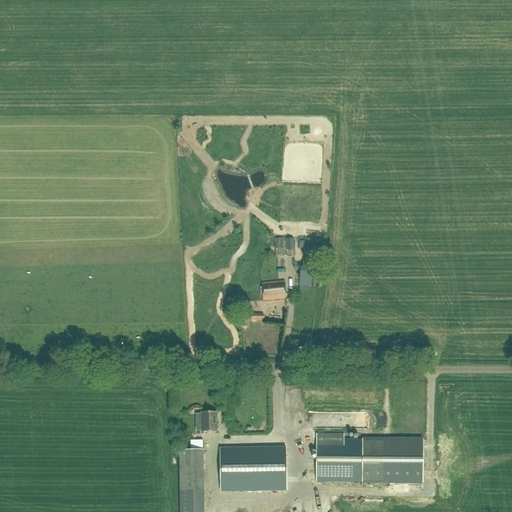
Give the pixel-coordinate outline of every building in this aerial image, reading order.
[(287,260),(296,260),(296,250),(287,251),(287,260)] [(313,255),(305,254),(305,259),(303,259),(299,287),(311,288),(311,285),(314,286),(317,260),(313,260),(313,255)] [(285,299),(284,282),(261,284),(262,301),(285,299)] [(396,404),(413,403),(412,396),(396,397),(396,404)] [(201,414),(195,414),(196,431),(201,431),(201,433),(217,433),(216,413),(201,413),(201,414)] [(316,434),(316,482),(422,483),(422,441),(344,440),(344,435),(316,434)] [(221,451),(221,484),(284,483),(298,482),(297,450),(283,450),(221,451)] [(203,511),(203,491),(203,451),(179,451),(179,492),(179,511),(203,511)] [(305,511),(305,497),(284,498),(284,511),(305,511)]
